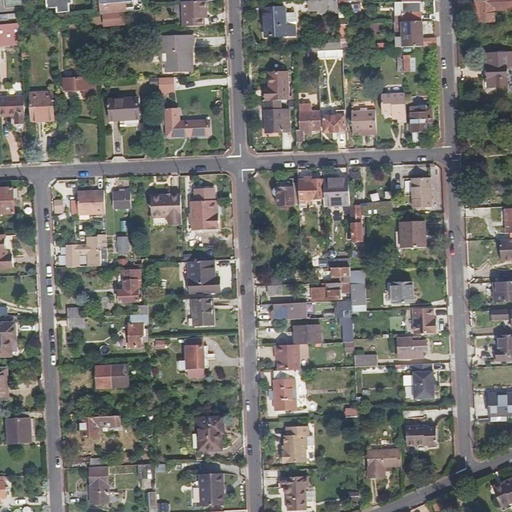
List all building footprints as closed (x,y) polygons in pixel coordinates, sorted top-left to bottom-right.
[(46,0),(47,8),(56,7),(56,13),(69,12),(69,3),(72,3),(71,0),(46,0)] [(511,0),(480,0),(480,1),(475,1),(476,23),(494,22),(493,10),(511,9),(511,0)] [(207,2),(182,3),(183,21),(186,21),(186,28),(205,27),(204,20),(204,13),(207,13),(207,2)] [(317,15),(338,14),(338,5),(338,2),(307,3),(307,13),(317,13),(317,15)] [(120,4),(101,5),(101,14),(121,12),(120,4)] [(395,16),(395,24),(402,24),(421,23),(420,4),(401,4),(401,15),(395,16)] [(360,13),(360,5),(351,6),(351,13),(360,13)] [(285,17),(284,10),(263,11),(265,39),(295,38),(295,17),(285,17)] [(123,13),(102,16),(103,28),(124,26),(123,13)] [(66,18),(56,19),(57,33),(66,32),(66,18)] [(21,23),(0,25),(0,46),(23,45),(21,23)] [(403,49),(422,49),(421,23),(402,24),(403,49)] [(403,49),(402,24),(395,24),(394,24),(395,50),(397,49),(403,49)] [(346,43),(345,26),(338,26),(339,44),(340,52),(343,52),(348,51),(348,43),(346,43)] [(191,52),(193,36),(161,39),(162,64),(166,64),(166,72),(191,71),(191,52)] [(104,37),(95,38),(95,51),(104,50),(104,37)] [(436,37),(427,37),(428,45),(437,45),(436,37)] [(350,43),(351,51),(358,51),(358,43),(350,43)] [(340,52),(339,44),(309,45),(310,53),(317,53),(340,52)] [(367,61),(373,61),(372,50),(362,51),(362,57),(366,56),(367,61)] [(317,53),(318,59),(337,58),(337,64),(343,64),(343,58),(343,56),(343,52),(340,52),(317,53)] [(507,87),(507,78),(507,68),(511,68),(511,54),(489,55),(490,79),(487,79),(487,87),(507,87)] [(88,81),(88,66),(81,66),(81,76),(70,77),(70,81),(65,81),(65,92),(83,91),(84,99),(95,98),(95,81),(88,81)] [(265,90),(265,103),(277,103),(282,102),(289,102),(288,74),(268,75),(269,90),(265,90)] [(158,78),(159,93),(172,93),(172,78),(158,78)] [(56,121),(55,94),(31,95),(32,119),(47,119),(47,121),(56,121)] [(398,123),(406,123),(405,95),(382,96),(382,115),(392,115),(397,114),(397,120),(398,123)] [(25,96),(0,96),(0,108),(1,116),(16,115),(17,121),(26,120),(25,96)] [(139,118),(138,99),(110,101),(111,120),(139,118)] [(299,103),(300,110),(313,110),(312,102),(306,103),(306,101),(303,101),(302,103),(299,103)] [(352,102),(352,113),(375,112),(375,101),(352,102)] [(277,103),(265,103),(267,135),(290,134),(289,113),(278,113),(277,110),(277,103)] [(413,132),(420,132),(428,131),(428,120),(431,120),(431,108),(426,108),(426,106),(418,107),(417,108),(411,108),(412,132),(413,132)] [(180,123),(179,110),(166,111),(167,138),(210,135),(209,121),(180,123)] [(296,131),(297,143),(304,142),(304,135),(313,134),(313,130),(320,130),(319,112),(300,113),(301,131),(296,131)] [(354,133),(360,133),(377,131),(375,112),(352,113),(354,133)] [(345,133),(344,117),(323,118),(323,134),(345,133)] [(421,141),(420,132),(413,132),(413,141),(421,141)] [(300,207),(300,208),(305,207),(305,200),(323,199),(322,180),(312,181),(312,178),(303,179),(303,181),(299,181),(299,184),(300,207)] [(431,208),(429,179),(412,180),(413,208),(431,208)] [(349,180),(324,181),(325,207),(350,206),(349,180)] [(279,207),(295,207),(294,184),(285,184),(285,189),(277,189),(275,193),(275,196),(276,197),(278,198),(279,207)] [(217,200),(216,187),(197,188),(197,200),(192,201),(194,229),(218,228),(217,212),(219,212),(219,200),(217,200)] [(18,189),(0,189),(0,231),(4,231),(3,215),(19,214),(18,189)] [(96,194),(78,195),(79,200),(80,216),(106,214),(105,191),(96,192),(96,194)] [(132,209),(132,194),(115,194),(115,210),(132,209)] [(183,225),(182,195),(152,196),(153,218),(170,217),(170,226),(183,225)] [(64,199),(55,200),(55,214),(64,214),(64,199)] [(71,216),(80,216),(79,200),(70,200),(71,216)] [(367,204),(367,217),(393,216),(393,203),(367,204)] [(361,242),(360,207),(351,208),(353,242),(361,242)] [(425,248),(424,222),(400,223),(401,249),(425,248)] [(89,256),(89,267),(102,267),(102,251),(99,251),(98,247),(107,247),(107,236),(99,237),(99,239),(88,239),(88,246),(89,256)] [(6,257),(6,237),(0,237),(0,268),(13,268),(13,257),(6,257)] [(128,254),(128,238),(119,238),(120,254),(128,254)] [(511,239),(499,239),(500,261),(507,261),(509,259),(511,260),(511,239)] [(67,268),(80,268),(79,256),(89,256),(88,246),(67,247),(67,268)] [(215,283),(215,262),(189,263),(190,294),(221,293),(220,283),(215,283)] [(159,276),(159,264),(147,265),(148,276),(159,276)] [(336,268),(332,268),(332,277),(343,276),(344,283),(351,282),(351,272),(350,268),(336,268)] [(142,287),(142,271),(124,272),(126,292),(120,292),(120,302),(140,301),(139,287),(142,287)] [(280,286),(280,278),(267,278),(268,295),(282,295),(281,286),(280,286)] [(511,281),(497,283),(497,295),(494,295),(495,303),(511,301),(511,281)] [(339,293),(351,292),(351,285),(351,282),(344,283),(339,283),(339,293)] [(339,300),(339,293),(339,283),(326,283),(326,288),(310,288),(310,301),(339,300)] [(413,303),(412,283),(392,283),(392,284),(393,304),(395,304),(413,303)] [(351,292),(352,301),(352,306),(364,305),(364,304),(364,285),(351,285),(351,292)] [(215,327),(214,299),(194,300),(195,328),(215,327)] [(352,306),(352,301),(340,301),(341,310),(343,310),(344,316),(352,316),(352,312),(352,306)] [(273,305),(274,321),(301,320),(300,303),(273,305)] [(364,305),(352,306),(352,312),(357,312),(367,312),(367,304),(364,304),(364,305)] [(149,315),(149,306),(140,306),(140,316),(149,315)] [(71,309),(71,319),(84,318),(83,309),(71,309)] [(511,309),(491,311),(492,320),(511,318),(511,309)] [(427,331),(427,314),(413,315),(414,331),(427,331)] [(145,324),(150,324),(149,315),(140,316),(131,316),(131,325),(145,324)] [(84,318),(71,319),(72,329),(86,328),(86,318),(84,318)] [(15,342),(14,323),(0,323),(0,356),(11,355),(11,341),(15,342)] [(145,330),(145,324),(131,325),(129,325),(130,348),(143,348),(143,344),(149,344),(148,330),(145,330)] [(296,327),(297,345),(322,343),(321,326),(296,327)] [(338,336),(339,343),(348,342),(353,342),(353,339),(353,331),(346,332),(346,335),(338,336)] [(421,341),(421,336),(403,337),(404,359),(426,358),(426,351),(426,341),(421,341)] [(511,336),(499,337),(500,350),(497,351),(498,361),(511,360),(511,336)] [(188,360),(188,369),(209,369),(209,361),(205,361),(204,348),(204,339),(187,340),(187,348),(188,360)] [(158,341),(158,350),(168,350),(168,345),(173,345),(173,341),(158,341)] [(278,360),(278,371),(294,370),(298,370),(297,345),(275,346),(275,355),(277,355),(278,360)] [(354,357),(355,367),(378,366),(377,356),(354,357)] [(179,370),(188,369),(188,360),(179,361),(179,370)] [(128,388),(127,367),(96,368),(97,389),(128,388)] [(278,371),(273,371),(274,380),(295,379),(294,370),(278,371)] [(414,374),(416,402),(437,401),(436,373),(414,374)] [(295,379),(274,380),(274,388),(267,389),(267,399),(275,398),(276,410),(297,409),(295,379)] [(511,415),(511,397),(489,399),(490,417),(511,415)] [(110,407),(110,399),(102,399),(102,407),(110,407)] [(345,417),(357,417),(356,409),(356,407),(345,408),(345,417)] [(30,419),(29,412),(7,413),(8,421),(10,445),(32,444),(31,419),(30,419)] [(147,423),(147,415),(131,416),(132,424),(147,423)] [(118,416),(80,418),(81,438),(98,436),(98,427),(114,426),(115,429),(121,428),(121,422),(118,422),(118,416)] [(222,450),(221,435),(221,429),(224,428),(224,418),(199,420),(200,451),(222,450)] [(350,424),(341,425),(341,434),(350,433),(350,424)] [(284,435),(284,444),(284,450),(282,450),(282,461),(305,461),(305,458),(305,445),(307,445),(307,444),(307,435),(309,435),(308,426),(286,426),(287,435),(284,435)] [(435,428),(427,428),(420,429),(421,426),(406,426),(407,444),(426,443),(426,446),(436,445),(435,428)] [(390,466),(402,465),(401,449),(367,450),(368,478),(384,477),(384,470),(384,466),(390,466)] [(155,466),(138,466),(138,481),(156,480),(155,466)] [(106,467),(90,467),(91,502),(109,502),(108,467),(106,467)] [(203,507),(222,506),(221,490),(225,490),(224,475),(202,476),(203,507)] [(308,486),(308,476),(281,477),(281,487),(285,487),(284,489),(284,491),(285,493),(287,493),(288,510),(306,510),(305,486),(308,486)] [(511,481),(502,486),(501,484),(492,488),(500,506),(510,502),(511,505),(511,504),(511,481)] [(157,511),(156,493),(148,493),(148,511),(157,511)] [(440,501),(431,505),(433,511),(442,507),(440,501)] [(158,511),(169,511),(169,503),(158,504),(158,511)]
